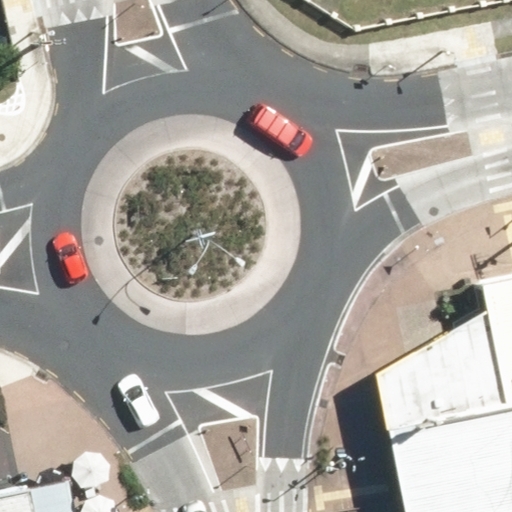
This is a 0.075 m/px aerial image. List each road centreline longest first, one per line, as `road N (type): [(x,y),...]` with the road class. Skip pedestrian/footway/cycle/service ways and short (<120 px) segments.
road 1 (secondary): [(266,119),(511,103)]
road 2 (secondary): [(511,159),(396,214),(309,287)]
road 3 (secondary): [(305,293),(264,338),(227,356),(167,360),(110,336)]
road 4 (secondary): [(305,293),(286,511)]
road 5 (secondary): [(195,511),(110,336)]
road 6 (secondary): [(81,148),(117,115),(162,97),(210,96),(256,113)]
road 7 (secondary): [(266,119),(296,148),(315,185),(321,247),(309,287)]
road 8 (secondary): [(104,332),(66,283),(55,243),(57,202),(71,163)]
road 9 (residential): [(81,148),(81,0)]
road 10 (residential): [(200,0),(256,113)]
